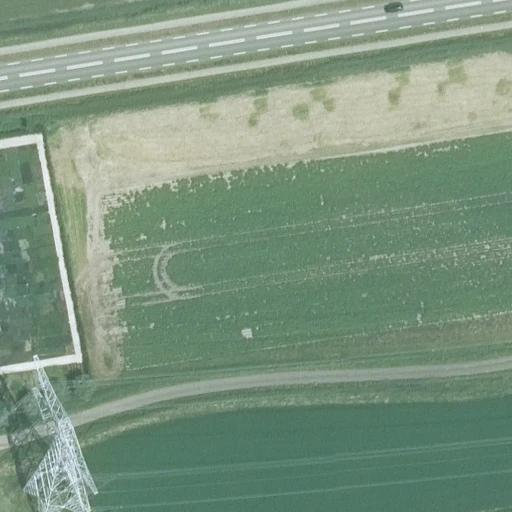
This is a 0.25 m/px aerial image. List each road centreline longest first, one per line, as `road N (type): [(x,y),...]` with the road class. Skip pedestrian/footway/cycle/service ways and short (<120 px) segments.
road 1 (unclassified): [(0,446),(214,388),(511,364)]
road 2 (primary): [(0,83),(511,2)]
